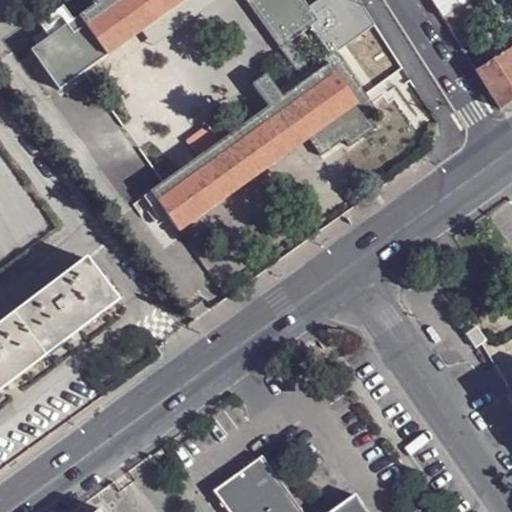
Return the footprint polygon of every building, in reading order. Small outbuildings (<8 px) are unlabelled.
[(101,0),(31,50),(33,54),(59,91),(185,0),(101,0)] [(245,0),(300,77),(311,69),(292,42),(290,43),(259,0),(245,0)] [(320,22),(304,0),(259,0),(290,43),(292,42),(320,22)] [(430,0),(442,17),(444,21),(451,31),(463,49),(475,41),(464,24),(477,16),(470,5),(477,0),(430,0)] [(511,51),(510,49),(477,71),(500,106),(502,109),(504,109),(511,102),(511,51)] [(253,85),(270,108),(330,65),(358,104),(366,97),(334,53),(311,69),(300,77),(279,92),(267,75),(253,85)] [(358,104),(330,65),(270,108),(151,193),(158,201),(180,232),(308,139),(358,104)] [(366,97),(358,104),(368,117),(376,112),(366,97)] [(358,104),(308,139),(322,158),(346,141),(351,148),(377,129),(368,117),(358,104)] [(159,218),(155,222),(157,226),(167,219),(164,214),(159,218)] [(353,216),(336,228),(340,234),(357,223),(353,216)] [(0,391),(31,368),(28,363),(62,338),(65,343),(119,301),(98,273),(87,259),(64,277),(67,282),(40,302),(37,297),(0,325),(0,391)] [(102,270),(98,273),(119,301),(123,298),(102,270)] [(64,277),(37,297),(40,302),(67,282),(64,277)] [(486,341),(477,327),(466,334),(476,348),(482,343),(486,341)] [(62,338),(28,363),(31,368),(65,343),(62,338)] [(302,511),(262,457),(214,491),(228,511),(367,511),(355,495),(333,511),(302,511)]
